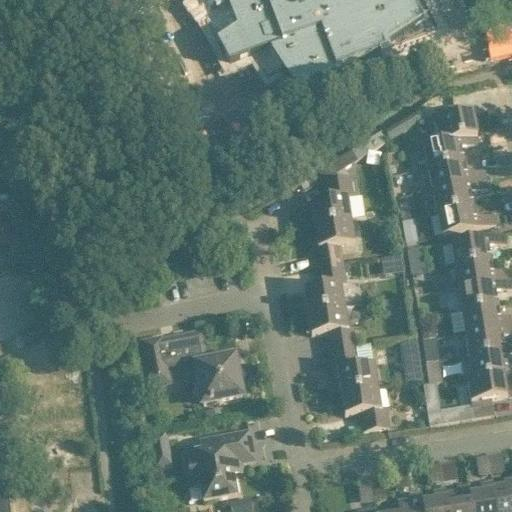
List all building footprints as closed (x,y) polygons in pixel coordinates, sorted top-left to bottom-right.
[(223,0),(227,9),(204,24),(229,69),(254,59),(268,81),(280,72),(292,90),(303,108),(381,56),(439,35),(419,0),(223,0)] [(436,122),(420,126),(424,148),(441,145),(477,138),(475,131),(472,115),(456,118),(455,109),(434,113),(436,122)] [(414,112),(383,131),(391,143),(421,124),(414,112)] [(382,133),(352,152),(358,163),(385,147),(382,133)] [(424,148),(423,148),(427,166),(428,172),(463,164),(462,159),(461,151),(479,148),(477,138),(441,145),(424,148)] [(328,167),(317,174),(324,184),(344,171),(358,163),(352,152),(351,152),(328,167)] [(396,155),(386,157),(389,170),(398,168),(396,155)] [(463,164),(428,172),(432,194),(486,183),(484,173),(466,177),(463,164)] [(326,203),(311,205),(315,229),(350,223),(350,221),(347,201),(352,200),(349,180),(344,171),(324,184),(323,184),(326,203)] [(486,183),(432,194),(437,216),(473,209),(470,196),(488,192),(486,183)] [(473,209),(437,216),(442,239),(476,232),(495,228),(493,218),(475,222),(473,209)] [(409,214),(401,215),(403,223),(410,221),(409,214)] [(37,219),(26,219),(26,239),(37,239),(37,219)] [(318,251),(313,252),(316,271),(342,267),(339,249),(354,246),(351,229),(350,223),(315,229),(317,243),(318,251)] [(454,269),(490,263),(488,250),(506,248),(505,237),(451,246),(454,269)] [(454,269),(442,271),(446,294),(458,292),(511,283),(510,273),(492,276),(490,263),(454,269)] [(307,315),(343,310),(340,288),(346,287),(342,267),(316,271),(319,290),(304,292),(307,315)] [(461,314),(497,308),(495,295),(511,292),(511,284),(511,283),(458,292),(461,314)] [(511,319),(499,321),(497,308),(461,314),(465,337),(511,329),(511,319)] [(347,332),(343,310),(307,315),(311,339),(326,336),(329,355),(356,351),(355,350),(352,331),(347,332)] [(469,359),(505,353),(502,340),(511,338),(511,329),(465,337),(469,359)] [(166,369),(179,367),(178,362),(190,359),(192,368),(207,365),(201,335),(161,343),(161,341),(141,345),(150,390),(170,386),(166,369)] [(435,341),(422,343),(423,354),(437,352),(435,341)] [(355,350),(356,351),(329,355),(332,375),(337,374),(341,396),(377,390),(373,367),(372,367),(370,348),(355,350)] [(505,353),(469,359),(472,381),(503,377),(503,378),(511,376),(511,365),(507,366),(505,353)] [(234,360),(207,365),(192,368),(190,359),(178,362),(179,367),(182,383),(197,380),(202,406),(222,403),(242,399),(234,360)] [(440,414),(427,416),(429,429),(442,427),(494,419),(493,411),(491,402),(507,400),(503,378),(503,377),(472,381),(467,382),(469,395),(471,409),(440,414)] [(380,412),(377,390),(341,396),(344,419),(360,417),(362,436),(389,432),(386,412),(386,411),(380,412)] [(155,473),(173,469),(166,435),(149,438),(155,473)] [(187,475),(160,480),(163,497),(190,492),(190,491),(200,489),(203,505),(216,503),(236,499),(232,478),(230,468),(242,466),(254,464),(249,435),(229,439),(216,442),(200,445),(202,455),(193,457),(184,458),(187,475)] [(476,477),(502,475),(500,457),(474,459),(476,477)] [(454,465),(428,468),(430,487),(456,484),(454,465)] [(505,486),(493,488),(494,494),(496,511),(511,511),(511,481),(504,483),(505,485),(505,486)] [(471,498),(470,498),(472,511),(496,511),(494,494),(493,488),(493,485),(487,486),(481,487),(482,496),(471,498)] [(457,494),(446,495),(447,501),(446,501),(447,511),(472,511),(470,498),(471,498),(469,489),(461,490),(457,490),(457,494)] [(435,503),(423,505),(423,511),(447,511),(446,501),(447,501),(445,492),(433,494),(435,503)] [(399,511),(423,511),(423,505),(422,496),(411,498),(409,498),(410,503),(399,505),(399,509),(399,511)] [(251,511),(250,502),(230,505),(230,511),(251,511)]
